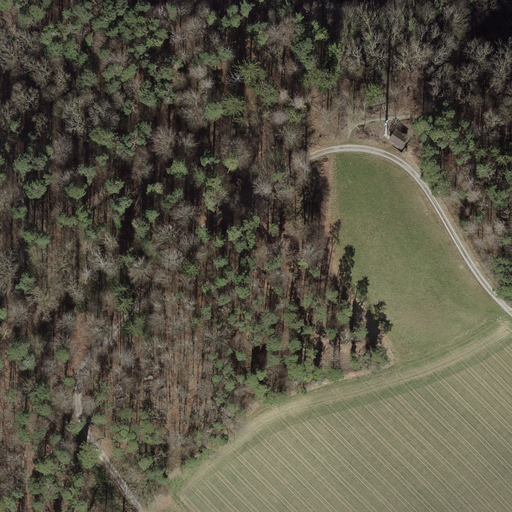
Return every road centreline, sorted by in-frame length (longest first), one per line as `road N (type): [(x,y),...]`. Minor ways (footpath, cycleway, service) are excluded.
road 1 (track): [(344,146),(302,161),(199,229),(80,372),(83,427),(142,511)]
road 2 (track): [(511,309),(483,278),(424,180),(394,157),(344,146)]
road 3 (track): [(83,427),(38,375),(29,328),(41,300)]
